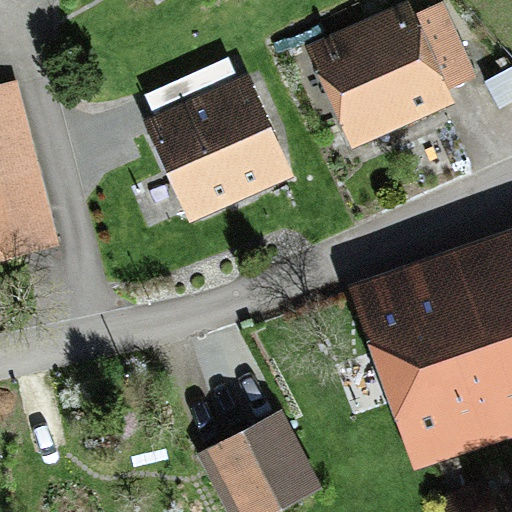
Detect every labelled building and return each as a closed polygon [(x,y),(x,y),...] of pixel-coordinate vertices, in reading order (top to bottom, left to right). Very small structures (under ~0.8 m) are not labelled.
[(455,97),(449,84),(476,72),(442,0),(440,0),(416,11),(411,0),(396,0),(306,41),(353,143),(455,97)] [(293,170),(247,69),(238,73),(229,53),(146,91),(155,110),(145,115),(191,216),(293,170)] [(511,63),(485,77),(499,103),(511,96),(511,63)] [(0,255),(59,240),(17,75),(0,78),(0,255)] [(511,220),(347,278),(413,465),(511,429),(511,220)] [(265,511),(323,483),(282,404),(197,448),(229,511),(265,511)] [(499,511),(487,475),(438,492),(445,511),(499,511)]
